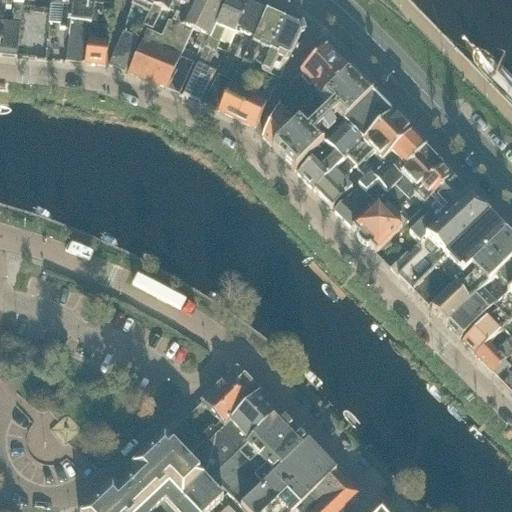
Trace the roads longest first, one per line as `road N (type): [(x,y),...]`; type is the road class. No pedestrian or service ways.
road 1 (residential): [(511,420),(250,148),(104,84),(0,73)]
road 2 (residential): [(0,464),(28,495),(60,497),(88,484),(237,349)]
road 3 (residential): [(237,349),(159,299),(2,234)]
road 4 (primary): [(511,181),(331,0)]
road 5 (residential): [(382,496),(237,349)]
